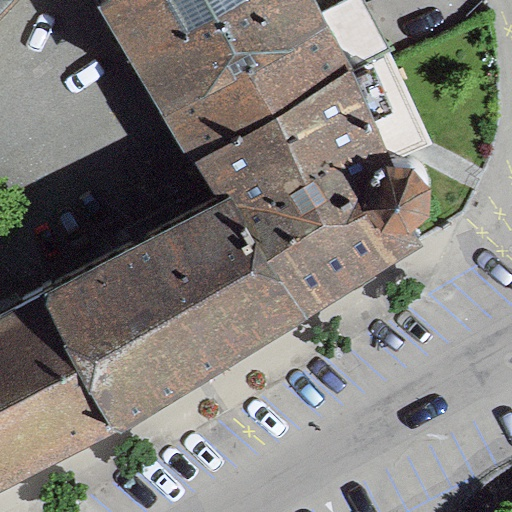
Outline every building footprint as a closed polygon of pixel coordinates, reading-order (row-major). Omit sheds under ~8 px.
[(109,0),(167,97),(322,12),(341,0),(109,0)] [(341,0),(322,12),(167,97),(199,150),(348,63),(350,65),(388,45),(364,0),(341,0)] [(348,63),(199,150),(225,192),(231,189),(304,299),(414,230),(403,213),(417,205),(426,186),(424,170),(415,156),(405,151),(388,149),(351,68),(350,65),(348,63)] [(231,189),(225,192),(46,283),(116,415),(120,412),(304,299),(231,189)] [(0,475),(116,415),(46,283),(0,306),(0,475)]
